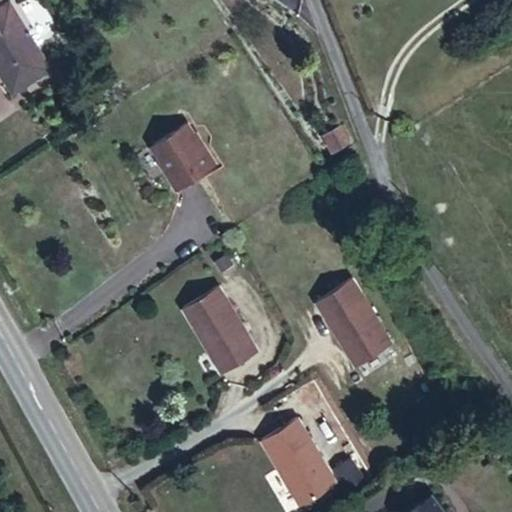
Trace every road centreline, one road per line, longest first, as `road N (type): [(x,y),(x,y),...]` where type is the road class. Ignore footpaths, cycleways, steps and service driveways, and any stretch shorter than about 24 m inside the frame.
road 1 (unclassified): [(318,0),(420,255),(511,388)]
road 2 (primary): [(106,511),(0,321)]
